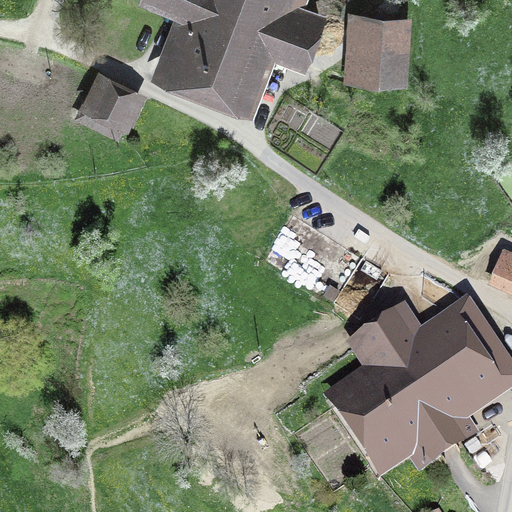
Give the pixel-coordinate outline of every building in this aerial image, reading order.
[(299,11),(303,0),(154,0),(190,14),(170,67),(243,95),(262,47),(302,62),(318,19),(299,11)] [(362,19),(358,76),(405,79),(409,22),(362,19)] [(113,90),(117,82),(104,76),(83,119),(120,137),(126,125),(121,122),(132,99),(113,90)] [(267,260),(321,292),(342,255),(288,223),(267,260)] [(511,261),(502,257),(492,279),(511,287),(511,261)] [(343,402),(382,461),(414,440),(430,464),(478,432),(462,407),(511,373),(511,363),(477,312),(422,349),(401,318),(359,346),(380,377),(343,402)] [(304,398),(278,416),(288,430),(314,412),(304,398)]
